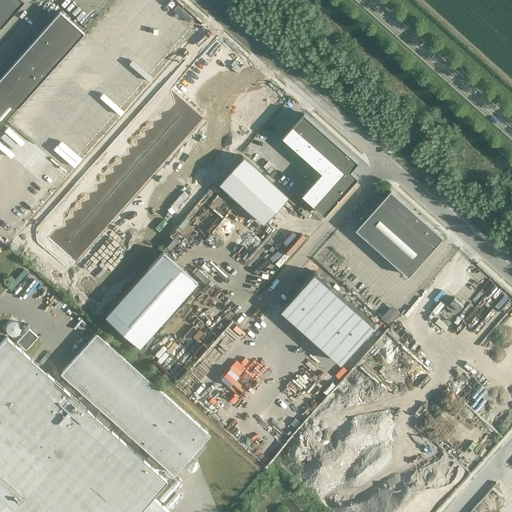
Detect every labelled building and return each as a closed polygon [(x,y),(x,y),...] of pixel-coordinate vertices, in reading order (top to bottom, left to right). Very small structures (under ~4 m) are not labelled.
[(0,0),(0,24),(21,0),(0,0)] [(0,123),(82,31),(59,11),(11,65),(0,77),(0,123)] [(218,53),(226,44),(213,33),(205,42),(218,53)] [(282,91),(271,81),(254,100),(265,110),(282,91)] [(358,161),(303,113),(283,136),(323,171),(303,193),(326,213),(359,176),(351,169),(358,161)] [(227,159),(232,149),(219,142),(214,152),(227,159)] [(288,193),(242,152),(218,180),(264,221),(288,193)] [(390,190),(357,228),(409,275),(443,237),(390,190)] [(223,240),(224,227),(211,226),(210,239),(223,240)] [(287,245),(292,250),(309,233),(305,229),(287,245)] [(197,281),(162,250),(104,315),(139,346),(197,281)] [(316,271),(282,308),(342,361),(375,324),(316,271)] [(456,313),(464,304),(454,297),(447,305),(456,313)] [(382,315),(389,322),(400,310),(393,303),(382,315)] [(14,315),(3,327),(27,347),(37,335),(14,315)] [(154,361),(180,377),(196,352),(202,356),(223,322),(220,320),(216,328),(209,324),(202,336),(199,334),(190,348),(184,345),(177,356),(162,347),(154,361)] [(167,480),(107,426),(113,420),(173,474),(186,459),(189,462),(194,457),(191,454),(210,433),(96,332),(60,372),(100,409),(95,415),(6,337),(0,343),(0,511),(169,511),(170,511),(153,497),(167,480)] [(294,383),(285,395),(307,411),(316,398),(294,383)]
